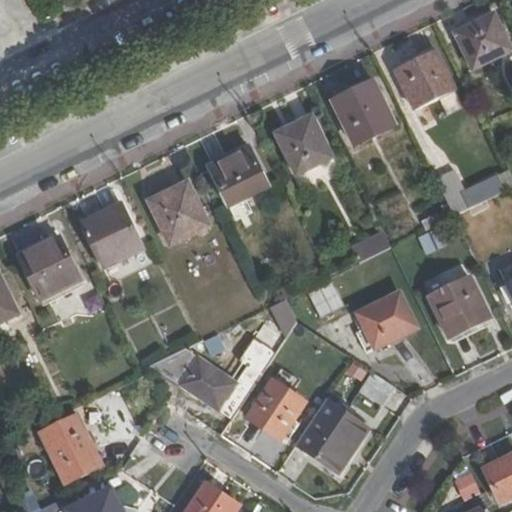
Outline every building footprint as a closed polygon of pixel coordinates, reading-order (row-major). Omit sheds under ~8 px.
[(455,37),(473,72),(511,53),(511,50),(496,18),(455,37)] [(435,53),(394,73),(414,113),(454,93),(435,53)] [(333,104),(354,146),(393,126),(374,85),(333,104)] [(277,137),(298,178),(333,160),(313,120),(277,137)] [(209,168),(231,210),(269,191),(248,148),(209,168)] [(455,173),(437,182),(455,219),(506,193),(498,178),(465,194),(455,173)] [(152,205),(173,248),(210,230),(189,187),(152,205)] [(122,209),(82,229),(103,273),(143,253),(122,209)] [(392,250),(386,237),(356,252),(362,265),(392,250)] [(41,252),(60,243),(57,238),(39,247),(41,252)] [(76,277),(60,243),(41,252),(19,263),(36,297),(76,277)] [(432,300),(452,341),(492,321),(472,280),(432,300)] [(0,328),(19,319),(0,281),(0,328)] [(321,322),(344,310),(334,290),(311,301),(321,322)] [(400,296),(359,316),(367,332),(357,337),(367,356),(418,331),(400,296)] [(282,300),(268,308),(282,334),(297,325),(282,300)] [(197,361),(184,353),(151,368),(152,370),(178,388),(197,361)] [(236,386),(197,361),(178,388),(217,414),(236,386)] [(384,406),(395,389),(372,374),(361,391),(384,406)] [(282,444),(307,407),(274,385),(249,422),(282,444)] [(310,430),(299,446),(341,475),(371,431),(339,410),(321,437),(310,430)] [(101,470),(76,420),(41,437),(65,487),(101,470)] [(0,442),(14,436),(8,422),(0,426),(0,442)] [(511,457),(486,470),(503,504),(511,499),(511,457)] [(479,490),(472,474),(459,480),(467,495),(479,490)] [(238,511),(241,508),(207,485),(189,511),(238,511)] [(119,511),(111,494),(74,511),(119,511)] [(455,509),(456,511),(478,511),(488,507),(482,495),(455,509)]
